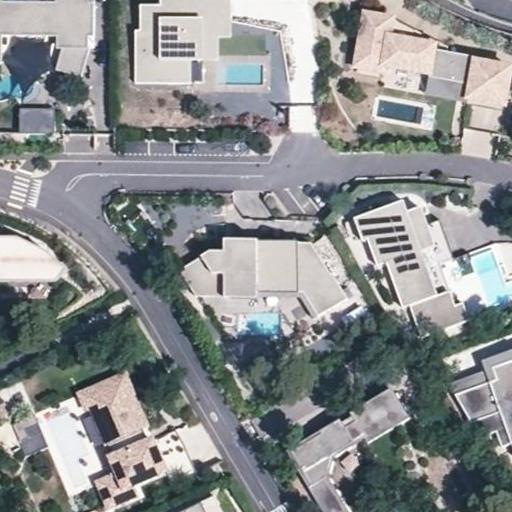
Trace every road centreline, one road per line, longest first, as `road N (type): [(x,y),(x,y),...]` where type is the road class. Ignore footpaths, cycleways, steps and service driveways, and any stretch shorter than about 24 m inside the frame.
road 1 (residential): [(87,217),(86,189),(107,176),(442,164),(511,176)]
road 2 (residential): [(276,511),(135,274),(87,217)]
